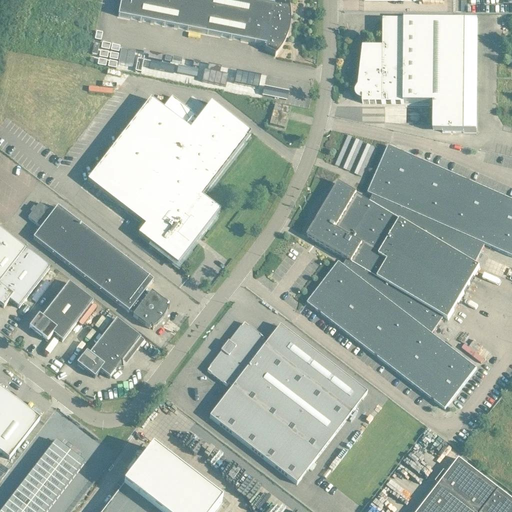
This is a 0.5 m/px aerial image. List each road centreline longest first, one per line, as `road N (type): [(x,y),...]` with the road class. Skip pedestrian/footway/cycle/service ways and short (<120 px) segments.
road 1 (unclassified): [(0,348),(89,417),(113,421),(133,413),(293,195),(328,82),(329,0)]
road 2 (unknown): [(211,310),(76,192),(79,166),(143,92),(166,89),(219,104),(304,168)]
